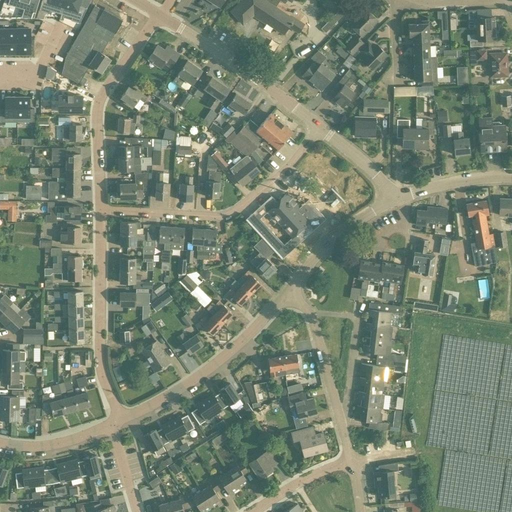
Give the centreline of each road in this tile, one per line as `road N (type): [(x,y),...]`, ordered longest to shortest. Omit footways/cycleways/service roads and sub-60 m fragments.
road 1 (residential): [(100,209),(228,214),(280,175),(319,128)]
road 2 (residential): [(118,417),(153,405),(219,361),(290,289)]
road 3 (residential): [(100,209),(97,106),(160,15)]
road 4 (residential): [(118,417),(100,361),(100,209)]
road 5 (tertiary): [(319,128),(160,15)]
road 6 (residential): [(339,417),(311,316),(290,289)]
road 7 (residential): [(290,289),(338,234),(392,199)]
road 8 (unclassified): [(339,417),(346,415),(358,302)]
